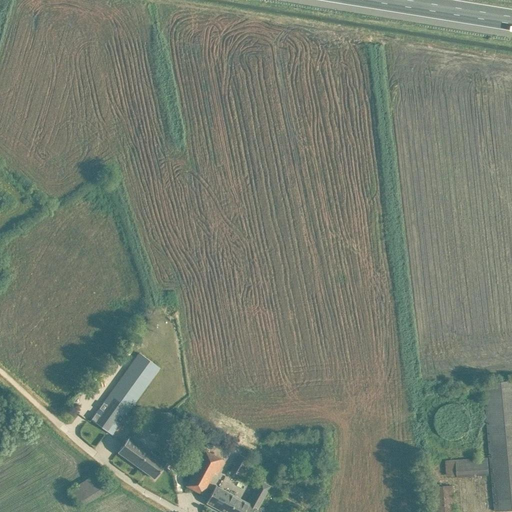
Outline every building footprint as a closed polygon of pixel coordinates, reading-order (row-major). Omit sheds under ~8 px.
[(160,367),(139,352),(97,411),(93,416),(91,419),(112,434),(126,414),(160,367)] [(511,508),(511,379),(489,381),(490,394),(485,394),(490,456),(446,459),(448,477),(493,474),(495,509),(511,508)] [(153,425),(149,431),(160,437),(163,431),(153,425)] [(157,456),(129,435),(124,443),(118,451),(155,478),(173,453),(164,446),(157,456)] [(205,449),(186,485),(196,491),(202,494),(214,472),(217,474),(224,460),(205,449)] [(235,462),(245,468),(249,460),(239,454),(235,462)] [(99,473),(73,485),(82,504),(108,492),(99,473)] [(209,497),(206,502),(222,511),(224,511),(252,511),(255,507),(257,508),(270,485),(260,480),(248,503),(232,494),(215,485),(209,497)]
